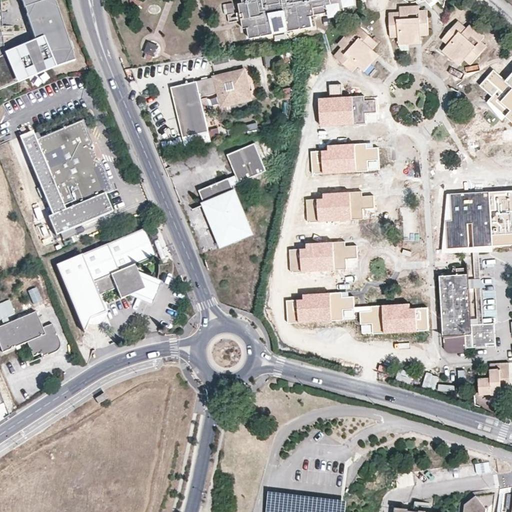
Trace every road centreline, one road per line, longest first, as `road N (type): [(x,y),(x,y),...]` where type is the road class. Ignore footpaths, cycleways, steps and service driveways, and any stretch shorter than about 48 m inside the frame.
road 1 (residential): [(206,304),(86,0)]
road 2 (residential): [(511,433),(279,367)]
road 3 (residential): [(175,350),(103,371),(0,436)]
